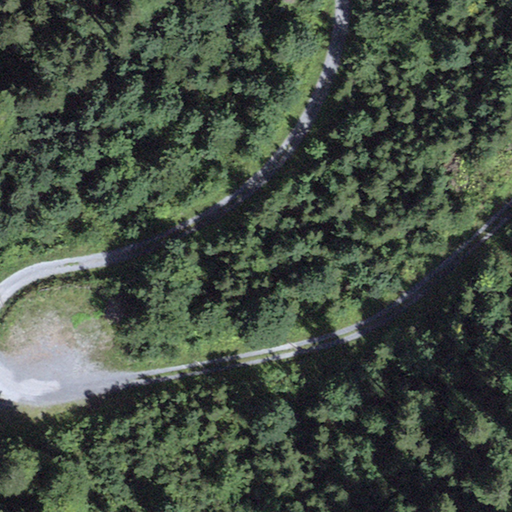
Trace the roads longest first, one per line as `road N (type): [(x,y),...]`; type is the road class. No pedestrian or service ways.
road 1 (track): [(7,383),(47,396),(95,390),(332,342),(411,303),(511,213)]
road 2 (track): [(340,0),(333,52),(305,118),(225,208),(117,259),(26,275),(0,298)]
